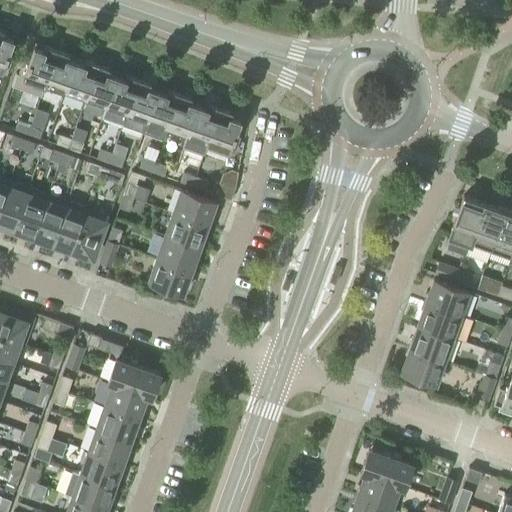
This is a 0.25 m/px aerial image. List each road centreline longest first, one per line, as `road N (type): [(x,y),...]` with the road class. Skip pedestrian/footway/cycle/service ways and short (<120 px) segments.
road 1 (residential): [(355,396),(401,263),(446,173)]
road 2 (tertiary): [(279,367),(360,143)]
road 3 (tertiary): [(329,78),(105,0)]
road 4 (residential): [(201,338),(264,112)]
road 5 (residential): [(201,338),(0,266)]
road 6 (residential): [(139,511),(201,338)]
road 7 (residential): [(355,396),(511,451)]
road 8 (tertiary): [(227,511),(279,367)]
road 9 (residential): [(316,511),(355,396)]
